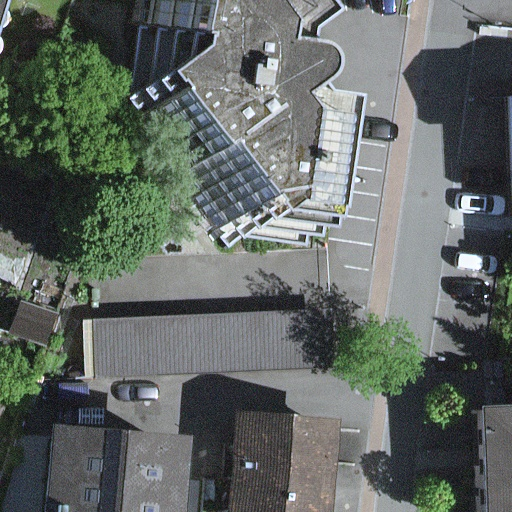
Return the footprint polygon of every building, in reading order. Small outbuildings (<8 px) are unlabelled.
[(284,0),(141,0),(132,106),(236,247),(314,248),(345,97),(284,0)] [(511,104),(502,105),(507,170),(511,171),(511,104)] [(310,312),(79,330),(84,399),(316,382),(310,312)] [(511,511),(511,404),(461,406),(464,511),(511,511)] [(299,511),(310,433),(229,422),(216,511),(299,511)] [(170,511),(174,438),(32,430),(27,511),(170,511)]
